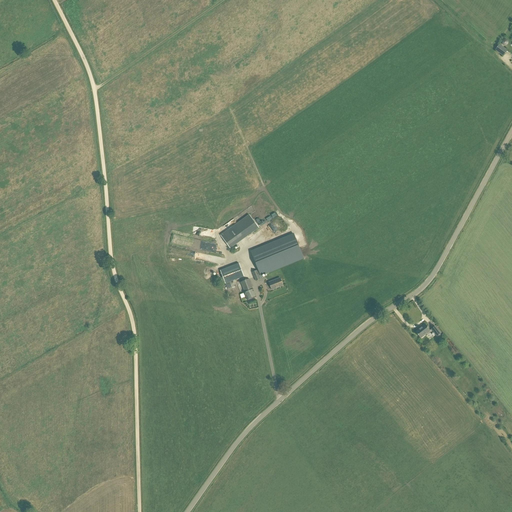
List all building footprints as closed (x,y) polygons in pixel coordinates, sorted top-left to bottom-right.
[(499,45),(495,50),(504,56),(507,50),(499,45)] [(221,236),(231,249),(259,229),(249,215),(221,236)] [(294,234),(251,251),(253,256),(258,270),(257,270),(259,276),(261,275),(303,257),(294,235),(294,234)] [(232,281),(244,276),(239,263),(220,271),(225,284),(223,284),(226,290),(234,287),(232,281)] [(261,279),(257,270),(252,272),(256,281),(261,279)] [(272,290),(283,286),(280,278),(269,282),(272,290)] [(253,289),(249,279),(241,282),(245,293),(244,293),(247,300),(248,301),(256,297),(256,296),(253,289)] [(430,331),(425,324),(421,327),(421,328),(420,329),(420,328),(419,329),(415,332),(420,339),(430,331)] [(437,336),(440,334),(435,326),(431,329),(437,336)]
